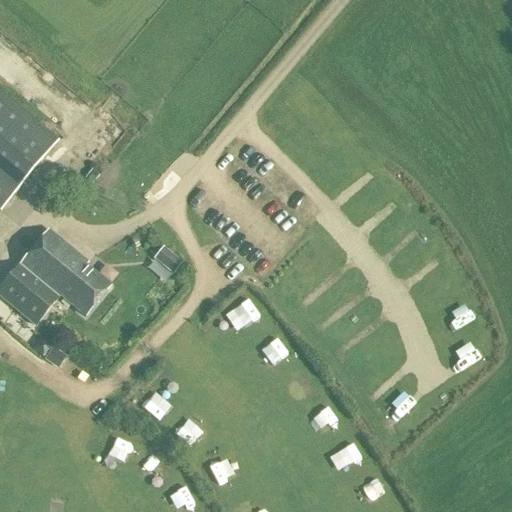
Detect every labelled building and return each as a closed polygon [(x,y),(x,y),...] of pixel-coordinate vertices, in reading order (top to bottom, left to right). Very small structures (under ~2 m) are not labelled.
[(0,56),(0,70),(5,75),(28,49),(16,38),(0,56)] [(0,210),(55,142),(0,97),(0,210)] [(85,264),(47,233),(44,236),(20,266),(60,298),(83,318),(108,288),(83,267),(85,264)] [(172,276),(182,264),(163,248),(153,260),(172,276)] [(0,288),(0,299),(35,329),(56,303),(60,298),(20,266),(16,270),(0,288)] [(348,371),(365,358),(349,337),(332,351),(348,371)] [(57,371),(67,358),(53,348),(44,361),(57,371)] [(372,409),(382,403),(370,385),(360,391),(372,409)] [(393,448),(403,444),(396,423),(386,427),(393,448)] [(187,426),(180,434),(197,448),(204,440),(187,426)] [(111,454),(133,462),(140,441),(118,434),(111,454)] [(161,452),(149,465),(165,481),(178,467),(161,452)] [(230,457),(214,466),(224,482),(239,473),(230,457)] [(425,458),(408,467),(419,487),(436,477),(425,458)] [(364,483),(376,504),(392,495),(381,474),(364,483)] [(192,486),(172,494),(179,511),(182,511),(200,504),(192,486)]
